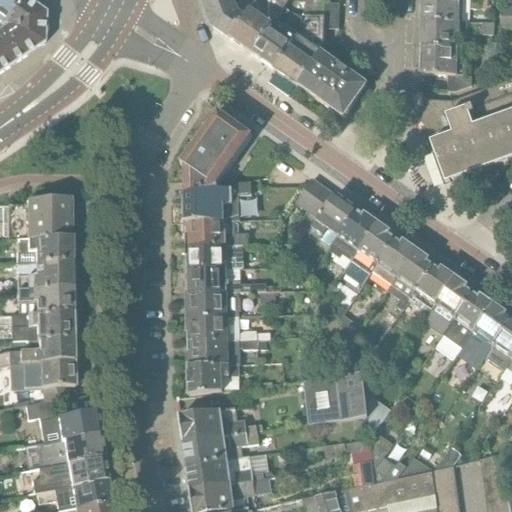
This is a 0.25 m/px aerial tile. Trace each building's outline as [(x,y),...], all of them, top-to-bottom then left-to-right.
[(0,0),(0,27),(2,28),(22,0),(0,0)] [(0,75),(9,69),(45,45),(46,15),(24,0),(22,0),(2,28),(0,30),(2,31),(0,32),(0,75)] [(213,30),(231,42),(258,0),(257,0),(201,0),(203,4),(213,30)] [(231,42),(253,58),(281,15),(290,0),(257,0),(258,0),(231,42)] [(299,89),(321,57),(323,54),(325,26),(339,26),(340,6),(325,6),(325,1),(311,0),(305,0),(302,39),(276,73),(299,89)] [(471,11),(483,12),(484,1),(471,0),(471,11)] [(422,28),(460,29),(460,25),(459,24),(460,4),(423,3),(422,28)] [(500,20),(511,20),(511,9),(500,9),(500,20)] [(253,58),(276,73),(302,39),(285,28),(290,20),(281,15),(253,58)] [(500,30),(511,30),(511,20),(500,20),(500,30)] [(483,37),(494,38),(494,26),(483,25),(483,37)] [(421,53),(461,54),(461,51),(466,51),(467,36),(460,36),(460,29),(422,28),(421,53)] [(448,95),(455,95),(472,89),(473,67),(461,67),(461,54),(421,53),(420,77),(448,79),(448,95)] [(344,121),(357,102),(367,88),(321,57),(299,90),(344,121)] [(511,82),(511,83),(493,89),(474,96),(456,103),(452,104),(423,103),(423,124),(431,146),(434,156),(433,156),(436,165),(444,186),(511,161),(511,82)] [(185,197),(185,199),(218,192),(217,190),(216,190),(219,186),(253,139),(218,114),(180,167),(184,170),(184,184),(187,184),(188,197),(185,197)] [(296,205),(308,214),(324,190),(312,182),(296,205)] [(231,192),(218,192),(185,199),(186,224),(236,224),(236,206),(232,206),(233,200),(252,199),(252,197),(261,197),(261,185),(232,186),(231,192)] [(324,190),(308,214),(319,222),(335,198),(324,190)] [(357,213),(335,198),(319,222),(312,232),(333,247),(357,213)] [(17,243),(71,242),(70,201),(27,202),(27,206),(7,207),(8,244),(17,243)] [(343,258),(352,264),(378,227),(357,213),(333,247),(329,254),(341,261),(343,258)] [(244,247),(247,247),(246,237),(239,237),(239,224),(236,224),(186,224),(186,250),(244,247)] [(371,278),(373,275),(397,241),(378,227),(352,264),(345,275),(364,289),(371,278)] [(373,275),(392,288),(416,254),(397,241),(373,275)] [(35,266),(72,266),(71,242),(17,243),(18,267),(35,266)] [(187,273),(241,272),(244,272),(244,247),(186,250),(187,273)] [(396,309),(402,313),(434,267),(416,254),(392,288),(388,294),(401,303),(396,309)] [(16,293),(73,292),(72,266),(35,266),(35,278),(15,279),(16,293)] [(410,304),(428,316),(454,280),(434,267),(402,313),(403,314),(410,304)] [(187,297),(239,296),(260,295),(266,296),(266,288),(241,288),(241,272),(187,273),(187,297)] [(422,324),(443,339),(473,294),(454,280),(428,316),(422,324)] [(16,318),(73,316),(73,292),(16,293),(16,318)] [(455,363),(467,346),(493,308),(473,294),(443,339),(436,349),(455,363)] [(276,295),(266,296),(260,295),(260,306),(261,306),(267,306),(276,306),(276,295)] [(188,321),(239,320),(239,296),(187,297),(188,321)] [(485,360),(486,361),(511,322),(511,321),(493,308),(467,346),(478,354),(471,364),(478,370),(485,360)] [(36,342),(74,342),(73,316),(16,318),(11,318),(12,331),(35,331),(36,342)] [(188,345),(267,344),(268,344),(268,336),(257,336),(257,334),(244,334),(240,337),(239,320),(188,321),(188,345)] [(503,379),(508,371),(511,365),(511,322),(486,361),(505,375),(503,379)] [(13,368),(74,365),(74,342),(36,342),(36,354),(9,355),(9,368),(13,368)] [(189,369),(240,369),(240,355),(239,355),(239,350),(244,353),(267,353),(267,344),(188,345),(189,369)] [(43,406),(54,405),(68,402),(68,390),(75,389),(74,365),(13,368),(14,382),(21,382),(22,392),(43,392),(43,406)] [(190,399),(223,395),(240,394),(240,380),(240,369),(189,369),(190,399)] [(367,421),(366,409),(364,388),(363,378),(303,385),(309,428),(356,423),(367,421)] [(364,388),(366,409),(372,400),(377,392),(364,388)] [(43,447),(100,437),(96,415),(59,421),(59,420),(57,421),(54,405),(43,406),(28,409),(25,409),(27,422),(39,420),(43,447)] [(183,443),(257,435),(263,434),(262,428),(246,431),(245,424),(237,425),(235,412),(179,420),(183,443)] [(186,468),(242,461),(240,450),(259,448),(257,435),(183,443),(186,468)] [(371,443),(373,464),(375,474),(384,460),(393,447),(376,435),(371,443)] [(68,467),(103,460),(100,437),(43,447),(38,448),(42,471),(68,467)] [(454,469),(462,457),(452,449),(434,473),(454,469)] [(482,474),(505,471),(503,458),(480,463),(482,474)] [(37,497),(107,483),(103,460),(68,467),(70,477),(24,486),(26,499),(37,497)] [(190,493),(264,483),(263,476),(252,479),(250,460),(242,461),(186,468),(190,493)] [(376,486),(382,485),(398,481),(404,474),(403,473),(384,460),(375,474),(376,486)] [(430,474),(434,473),(413,461),(404,474),(398,481),(430,474)] [(375,486),(376,486),(375,474),(373,464),(361,466),(364,488),(371,487),(375,486)] [(430,474),(432,485),(455,481),(454,469),(434,473),(430,474)] [(482,474),(483,486),(506,483),(505,471),(482,474)] [(388,511),(434,511),(435,511),(435,509),(433,497),(430,474),(398,481),(382,485),(388,509),(388,511)] [(432,485),(433,497),(457,494),(455,481),(432,485)] [(192,511),(241,511),(249,511),(247,500),(256,498),(255,496),(266,494),(272,492),(270,482),(264,483),(190,493),(192,511)] [(69,511),(75,511),(112,504),(107,483),(37,497),(38,508),(54,504),(55,511),(69,511)] [(506,483),(483,486),(485,498),(508,495),(506,483)] [(375,486),(375,487),(372,488),(377,511),(388,509),(382,485),(376,486),(375,486)] [(374,511),(377,511),(372,488),(371,487),(364,488),(360,489),(364,511),(374,511)] [(348,492),(352,511),(364,511),(360,489),(348,492)] [(340,511),(352,511),(348,492),(337,494),(340,511)] [(340,511),(337,494),(315,500),(317,506),(318,511),(340,511)] [(457,494),(433,497),(435,509),(459,506),(457,494)] [(508,495),(485,498),(487,510),(509,506),(509,503),(508,495)]
